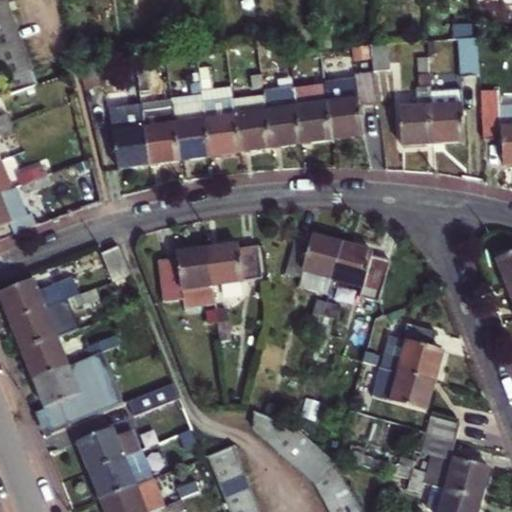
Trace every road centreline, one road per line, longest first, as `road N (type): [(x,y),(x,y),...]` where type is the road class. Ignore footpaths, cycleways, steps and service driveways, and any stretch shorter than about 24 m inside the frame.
road 1 (residential): [(427,205),(302,196),(201,206),(141,218),(0,268)]
road 2 (residential): [(427,205),(511,414)]
